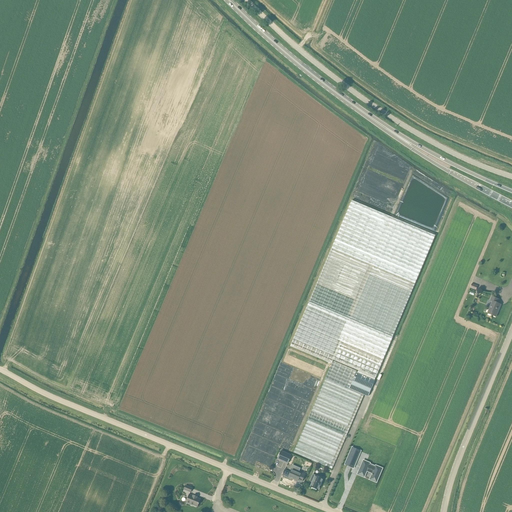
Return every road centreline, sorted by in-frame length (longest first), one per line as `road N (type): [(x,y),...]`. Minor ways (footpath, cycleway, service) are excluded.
road 1 (unclassified): [(333,511),(0,370)]
road 2 (unclassified): [(511,177),(371,105),(245,0)]
road 3 (primary): [(399,137),(228,0)]
road 4 (tertiary): [(443,511),(511,330)]
road 5 (primary): [(399,137),(511,206)]
road 6 (primary): [(511,191),(399,137)]
